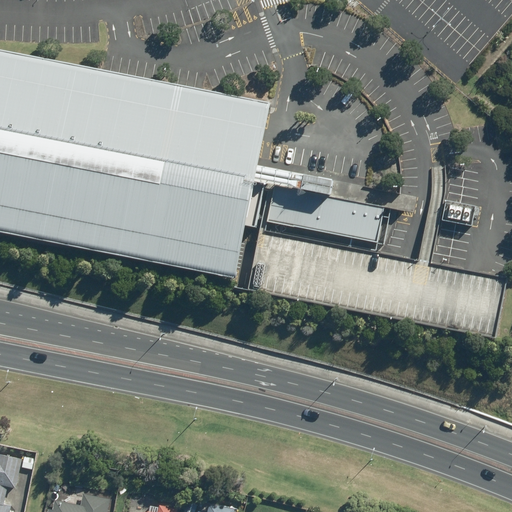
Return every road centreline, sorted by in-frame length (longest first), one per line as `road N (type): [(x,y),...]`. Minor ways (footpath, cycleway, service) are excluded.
road 1 (primary): [(511,483),(296,412),(0,352)]
road 2 (primary): [(0,322),(296,381),(511,449)]
